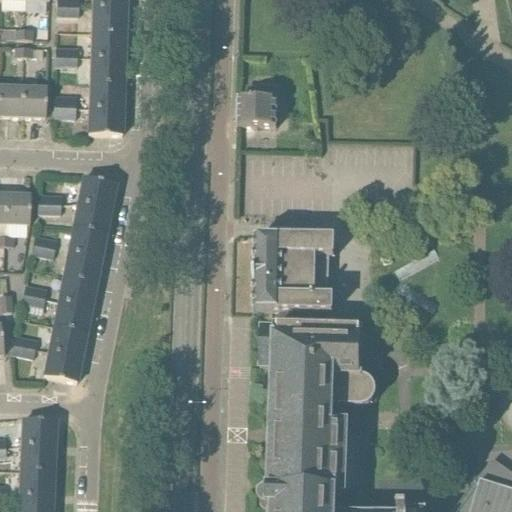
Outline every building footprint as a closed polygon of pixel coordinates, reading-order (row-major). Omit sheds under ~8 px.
[(92,0),(92,12),(126,13),(126,0),(92,0)] [(56,11),(78,12),(78,3),(57,2),(56,11)] [(56,21),(78,22),(78,12),(56,11),(56,21)] [(91,38),(125,39),(126,13),(92,12),(91,38)] [(14,43),(23,44),(24,34),(15,33),(14,43)] [(23,44),(32,44),(33,34),(24,34),(23,44)] [(91,63),(124,64),(125,39),(91,38),(91,63)] [(14,62),(23,62),(23,52),(14,52),(14,62)] [(23,62),(32,62),(32,52),(23,52),(23,62)] [(55,62),(77,62),(77,53),(55,52),(55,62)] [(55,71),(77,72),(77,62),(55,62),(55,71)] [(90,88),(123,89),(124,64),(91,63),(90,88)] [(0,120),(21,122),(22,91),(16,90),(16,72),(1,71),(0,90),(0,89),(0,120)] [(89,114),(122,115),(123,89),(90,88),(89,114)] [(238,130),(278,131),(278,108),(282,108),(283,90),(256,89),(256,103),(239,102),(238,130)] [(21,122),(45,122),(46,91),(22,91),(21,122)] [(53,112),(75,112),(75,101),(53,100),(53,112)] [(53,123),(75,124),(75,112),(53,112),(53,123)] [(89,114),(88,139),(121,140),(122,115),(89,114)] [(78,207),(111,213),(116,189),(83,182),(78,207)] [(6,199),(5,228),(29,229),(30,200),(6,199)] [(37,209),(60,210),(60,200),(38,200),(37,209)] [(74,232),(106,238),(111,213),(78,207),(74,232)] [(37,218),(60,219),(60,210),(37,209),(37,218)] [(69,257),(101,263),(106,238),(74,232),(69,257)] [(4,251),(13,251),(13,241),(4,240),(4,251)] [(33,250),(54,254),(56,245),(35,241),(33,250)] [(277,316),(277,317),(334,318),(334,301),(328,301),(329,262),(335,262),(335,244),(256,242),(256,270),(255,270),(254,288),(255,288),(255,316),(277,316)] [(31,259),(52,264),(54,254),(33,250),(31,259)] [(64,282),(96,288),(101,263),(69,257),(64,282)] [(59,306),(91,313),(96,288),(64,282),(59,306)] [(23,299),(45,304),(47,294),(25,290),(23,299)] [(21,309),(43,313),(45,304),(23,299),(21,309)] [(0,314),(0,318),(12,316),(10,300),(0,301),(0,314)] [(54,331),(86,338),(91,313),(59,306),(54,331)] [(511,511),(511,476),(493,463),(456,511),(337,511),(338,501),(348,501),(348,493),(358,488),(359,441),(350,436),(350,428),(335,427),(336,412),(358,412),(366,412),(372,409),(377,400),(377,394),(373,387),(370,384),(366,382),(361,381),(363,338),(364,338),(365,332),(276,329),(276,332),(261,332),(260,370),(274,370),(269,495),(268,495),(268,497),(267,497),(265,497),(264,498),(263,499),(262,500),(261,502),(260,503),(260,505),(260,506),(261,508),(261,509),(262,511),(263,511),(511,511)] [(49,356),(81,362),(86,338),(54,331),(49,356)] [(13,349),(35,353),(36,345),(15,340),(13,349)] [(13,349),(11,359),(32,363),(35,353),(13,349)] [(81,362),(49,356),(46,370),(44,381),(76,387),(81,362)] [(21,449),(55,451),(56,426),(22,424),(21,449)] [(20,475),(54,476),(55,451),(21,449),(20,475)] [(19,500),(53,502),(54,476),(20,475),(19,500)] [(18,511),(52,511),(53,502),(19,500),(18,511)]
